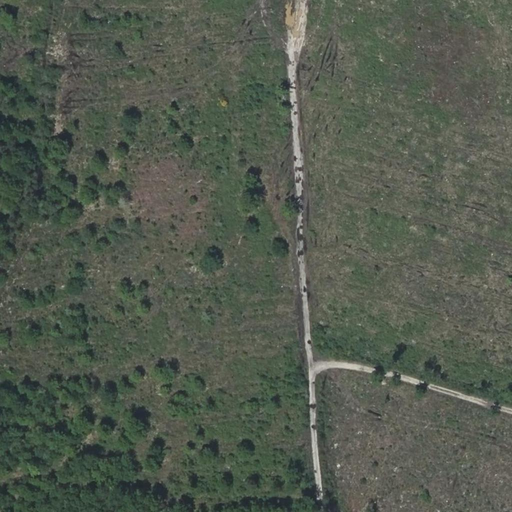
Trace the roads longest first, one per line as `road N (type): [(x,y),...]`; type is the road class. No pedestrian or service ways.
road 1 (track): [(289,0),(321,511)]
road 2 (track): [(511,413),(307,355)]
